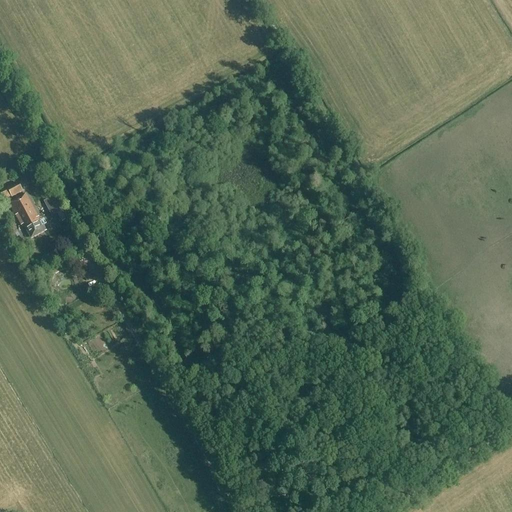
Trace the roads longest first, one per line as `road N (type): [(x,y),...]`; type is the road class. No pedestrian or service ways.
road 1 (track): [(238,511),(84,255)]
road 2 (unclassified): [(388,511),(511,430)]
